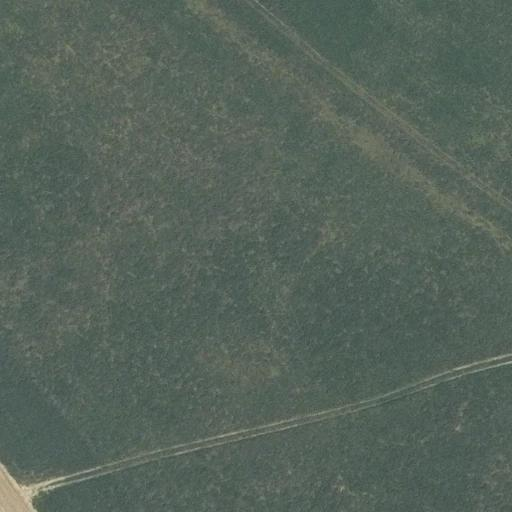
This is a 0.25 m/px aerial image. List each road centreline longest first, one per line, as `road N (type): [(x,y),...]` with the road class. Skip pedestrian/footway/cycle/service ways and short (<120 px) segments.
road 1 (track): [(11,504),(118,465),(511,357)]
road 2 (track): [(511,208),(310,55),(218,0)]
